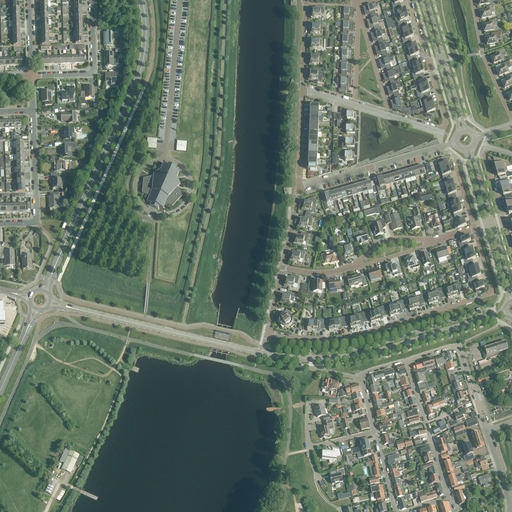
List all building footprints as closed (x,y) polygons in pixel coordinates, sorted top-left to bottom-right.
[(404,1),(403,0),(393,0),(394,2),(391,3),(393,8),(399,6),(399,4),(403,2),(403,1),(404,1)] [(370,15),(371,20),(378,18),(377,14),(375,15),(374,9),(378,8),(376,4),(363,8),(365,16),(370,15)] [(481,13),(482,19),(492,17),(491,14),(494,13),(493,6),(486,8),(487,11),(481,13)] [(324,15),(324,8),(315,7),(315,11),(313,11),(313,14),(311,13),(311,19),(316,19),(316,18),(320,19),(321,15),(324,15)] [(393,10),(396,18),(408,14),(406,10),(405,10),(404,9),(400,11),(399,8),(393,10)] [(342,19),(342,23),(349,23),(349,18),(354,18),(354,9),(340,9),(340,13),(344,13),(344,19),(342,19)] [(408,14),(396,18),(398,26),(405,24),(404,21),(408,20),(408,18),(409,18),(408,14)] [(374,28),(375,33),(382,31),(381,28),(379,28),(378,22),(382,21),(380,17),(378,18),(371,20),(367,21),(369,29),(374,28)] [(483,26),(484,32),(494,30),(493,27),(497,26),(496,20),(489,22),(489,25),(483,26)] [(316,23),(315,26),(313,26),(312,29),(311,29),(310,35),(316,35),(316,34),(320,34),(320,30),(322,30),(323,24),(316,23)] [(341,33),(341,37),(348,37),(348,32),(353,32),(353,23),(349,23),(342,23),(335,23),(335,27),(343,27),(343,33),(341,33)] [(403,32),(404,35),(413,32),(412,28),(411,28),(410,27),(406,28),(405,25),(398,27),(400,33),(403,32)] [(378,41),(379,47),(386,45),(385,41),(383,42),(381,36),(385,34),(384,30),(382,31),(375,33),(371,34),(373,43),(378,41)] [(413,32),(404,35),(404,37),(401,38),(403,44),(410,42),(409,39),(414,37),(413,36),(414,36),(413,32)] [(486,39),(487,45),(489,45),(489,47),(495,46),(495,44),(497,44),(496,41),(500,40),(500,37),(501,36),(500,32),(491,34),(492,38),(486,39)] [(104,33),(104,46),(113,46),(113,33),(104,33)] [(338,49),(338,51),(340,51),(347,51),(348,46),(352,46),(353,37),(348,37),(341,37),(339,37),(338,41),(343,41),(342,47),(340,47),(338,49)] [(315,39),(315,42),(312,42),(312,45),(310,44),(310,50),(315,50),(315,49),(319,50),(319,46),(322,46),(322,39),(315,39)] [(408,50),(409,52),(418,49),(417,46),(416,46),(416,45),(411,46),(410,43),(404,45),(405,50),(408,50)] [(382,55),(383,60),(390,58),(389,55),(387,55),(385,49),(389,48),(388,44),(386,45),(379,47),(375,48),(377,56),(382,55)] [(418,49),(409,52),(409,55),(407,56),(408,61),(415,59),(414,56),(419,55),(418,54),(419,53),(418,49)] [(495,52),(497,56),(491,58),(494,64),(503,60),(502,58),(506,56),(503,49),(495,52)] [(340,61),(340,65),(347,65),(347,60),(352,60),(352,51),(347,51),(340,51),(338,51),(338,55),(342,55),(342,61),(340,61)] [(116,60),(114,60),(113,53),(104,53),(105,67),(116,66),(116,60)] [(314,54),(314,57),(311,57),(311,60),(309,60),(309,66),(314,66),(314,65),(318,65),(319,61),(321,61),(321,55),(314,54)] [(386,68),(387,73),(387,74),(394,72),(394,71),(393,68),(391,69),(389,62),(393,61),(392,57),(390,58),(383,60),(379,61),(381,70),(386,68)] [(413,67),(414,70),(423,67),(422,63),(421,63),(421,62),(416,63),(415,61),(409,63),(410,68),(413,67)] [(497,71),(499,77),(508,73),(507,69),(511,67),(509,62),(501,65),(502,68),(497,71)] [(339,75),(339,79),(346,79),(346,74),(351,74),(352,65),(347,65),(340,65),(336,65),(336,68),(337,68),(337,69),(341,69),(341,75),(339,75)] [(414,80),(424,77),(423,71),(424,71),(423,67),(414,70),(415,73),(412,74),(414,80)] [(308,81),(311,81),(311,84),(310,84),(318,86),(317,86),(317,81),(318,81),(318,77),(321,77),(322,70),(314,70),(313,73),(311,73),(310,76),(309,75),(308,81)] [(390,82),(391,87),(398,85),(400,84),(399,81),(395,82),(393,76),(397,75),(396,71),(394,71),(394,72),(387,74),(387,73),(382,75),(385,83),(390,82)] [(111,82),(111,86),(116,86),(116,73),(105,73),(105,82),(111,82)] [(502,83),(505,89),(511,85),(511,75),(507,78),(508,80),(502,83)] [(417,87),(417,90),(429,86),(428,82),(426,83),(424,77),(414,80),(415,82),(414,82),(416,87),(417,87)] [(339,79),(337,79),(337,83),(341,83),(341,89),(339,89),(339,93),(346,95),(346,88),(351,88),(351,79),(346,79),(339,79)] [(393,95),(395,100),(399,99),(402,99),(401,95),(399,95),(397,89),(401,88),(400,84),(398,85),(391,87),(386,88),(389,96),(393,95)] [(420,99),(423,99),(422,98),(430,96),(428,91),(430,90),(429,86),(417,90),(418,92),(416,92),(418,98),(419,97),(420,99)] [(70,92),(59,93),(58,93),(58,98),(62,98),(62,100),(68,100),(69,102),(74,102),(74,99),(72,99),(72,94),(75,94),(74,87),(70,87),(70,92)] [(81,93),(81,101),(81,105),(86,105),(85,98),(95,98),(94,87),(85,87),(85,92),(81,93)] [(45,102),(45,105),(52,105),(52,101),(51,102),(51,91),(54,91),(54,88),(47,88),(47,91),(42,92),(43,102),(45,102)] [(422,106),(423,109),(434,105),(433,102),(432,102),(430,96),(422,98),(423,99),(423,100),(420,101),(421,107),(422,106)] [(395,100),(390,102),(393,109),(413,116),(411,108),(407,109),(402,107),(399,99),(395,100)] [(434,105),(423,109),(417,110),(418,114),(426,111),(427,114),(428,113),(429,115),(436,117),(434,110),(435,109),(434,105)] [(345,109),(345,118),(347,118),(347,121),(355,121),(356,117),(355,117),(355,114),(352,114),(352,112),(353,112),(353,111),(345,109)] [(68,121),(68,123),(76,123),(76,113),(61,113),(61,121),(68,121)] [(72,140),(72,139),(73,139),(74,140),(75,140),(76,139),(76,134),(75,133),(74,133),(74,129),(62,130),(62,133),(64,133),(64,140),(72,140)] [(343,149),(347,149),(347,148),(354,148),(355,143),(354,143),(354,141),(344,141),(344,145),(343,145),(343,149)] [(71,148),(74,147),(74,144),(64,144),(65,148),(62,148),(63,157),(71,156),(71,148)] [(438,169),(438,171),(450,168),(449,164),(447,165),(445,158),(438,160),(440,168),(438,169)] [(494,167),(495,171),(507,168),(511,166),(511,165),(511,163),(509,164),(503,165),(503,163),(503,161),(493,158),(496,167),(494,167)] [(51,174),(51,177),(63,176),(63,174),(66,174),(65,163),(56,163),(56,174),(51,174)] [(151,203),(150,204),(149,206),(158,210),(159,207),(163,209),(165,204),(172,207),(182,196),(177,188),(180,184),(176,178),(179,173),(175,171),(175,169),(167,166),(166,168),(162,166),(160,171),(153,173),(153,177),(143,179),(142,193),(149,196),(146,201),(151,203)] [(423,166),(418,167),(420,176),(425,175),(427,180),(430,179),(429,174),(427,171),(425,172),(423,166)] [(441,173),(443,180),(451,178),(449,173),(451,172),(450,168),(438,171),(439,174),(441,173)] [(498,175),(500,180),(507,178),(505,171),(507,171),(507,168),(495,171),(496,175),(498,175)] [(398,174),(393,175),(395,184),(396,185),(401,184),(400,182),(398,174)] [(63,176),(51,177),(51,180),(52,180),(53,188),(62,188),(61,180),(63,180),(63,176)] [(385,187),(382,178),(377,179),(379,185),(376,186),(378,193),(381,192),(380,188),(385,187)] [(443,188),(444,191),(455,187),(454,183),(452,184),(451,178),(443,180),(445,188),(443,188)] [(500,187),(501,191),(511,187),(511,186),(511,185),(511,184),(511,180),(511,181),(508,182),(507,178),(500,180),(501,186),(500,187)] [(370,181),(365,183),(368,192),(373,190),(374,194),(377,193),(375,186),(372,187),(370,181)] [(447,193),(449,200),(456,197),(455,192),(456,191),(455,187),(444,191),(445,193),(447,193)] [(504,194),(505,200),(511,197),(511,195),(511,190),(511,189),(511,187),(501,191),(502,194),(504,194)] [(345,189),(340,191),(342,199),(343,202),(348,200),(347,198),(345,189)] [(49,197),(49,204),(49,209),(58,208),(58,193),(50,193),(50,197),(49,197)] [(332,202),(330,193),(324,195),(326,201),(323,201),(324,204),(326,210),(329,210),(328,207),(333,205),(332,202)] [(448,204),(450,210),(461,207),(460,203),(458,203),(456,197),(449,200),(450,204),(448,204)] [(303,205),(301,210),(307,212),(307,211),(314,212),(316,203),(315,198),(308,200),(307,203),(305,202),(304,205),(303,205)] [(453,212),(455,219),(462,217),(460,211),(462,210),(461,207),(450,210),(450,212),(453,212)] [(432,223),(433,228),(441,226),(437,213),(424,216),(427,224),(431,222),(432,222),(432,223)] [(391,224),(393,231),(402,229),(398,214),(390,217),(389,214),(385,215),(387,225),(391,224)] [(297,227),(303,229),(303,228),(307,229),(308,225),(311,226),(313,217),(305,215),(304,220),(301,220),(301,222),(299,222),(297,227)] [(420,215),(417,216),(408,219),(410,226),(411,226),(412,230),(419,228),(418,224),(419,223),(419,222),(422,221),(420,215)] [(462,217),(455,219),(457,226),(454,227),(455,229),(467,226),(465,222),(464,222),(462,217)] [(375,236),(375,237),(384,234),(382,228),(386,227),(384,220),(376,222),(377,225),(373,226),(375,232),(374,232),(375,236)] [(354,237),(356,236),(358,244),(359,245),(365,244),(364,242),(368,241),(368,239),(370,238),(368,231),(365,232),(366,233),(359,235),(359,232),(353,234),(354,237)] [(294,244),(299,246),(299,245),(303,246),(304,242),(307,243),(309,235),(301,233),(300,237),(297,237),(297,239),(295,239),(294,244)] [(460,239),(461,241),(458,242),(460,248),(467,246),(466,243),(470,242),(470,240),(471,240),(469,236),(460,239)] [(343,251),(344,257),(354,254),(351,244),(345,246),(345,244),(340,246),(341,251),(343,251)] [(1,247),(1,255),(5,255),(5,262),(4,262),(4,269),(9,269),(9,266),(14,266),(14,251),(6,251),(5,247),(1,247)] [(437,256),(438,259),(449,256),(446,247),(436,251),(437,254),(436,255),(437,256)] [(465,254),(465,256),(475,253),(474,250),(473,250),(472,249),(468,250),(467,247),(460,249),(462,254),(465,254)] [(22,258),(22,269),(32,269),(31,255),(25,256),(25,249),(20,250),(20,258),(22,258)] [(290,262),(295,263),(295,262),(299,263),(300,259),(303,260),(305,252),(297,250),(296,254),(293,254),(293,256),(291,256),(290,262)] [(322,256),(324,264),(329,263),(330,262),(331,264),(338,261),(335,252),(322,256)] [(424,266),(430,264),(431,267),(434,266),(432,259),(429,260),(427,253),(420,256),(424,266)] [(475,253),(465,256),(466,259),(463,260),(465,265),(472,263),(471,260),(475,259),(475,258),(476,257),(475,253)] [(406,260),(405,260),(408,268),(412,267),(413,269),(420,267),(418,261),(414,262),(413,259),(412,260),(411,258),(410,259),(409,258),(408,258),(407,258),(406,258),(406,259),(406,260)] [(470,271),(470,273),(480,271),(479,267),(478,267),(477,266),(473,267),(472,264),(465,266),(467,272),(470,271)] [(393,274),(394,277),(402,274),(400,266),(396,267),(395,266),(392,267),(392,265),(385,267),(387,273),(389,272),(390,275),(393,274)] [(368,272),(370,280),(381,277),(378,269),(375,270),(368,272)] [(480,271),(470,273),(468,274),(469,279),(467,280),(468,283),(477,280),(476,277),(480,276),(480,275),(481,275),(480,271)] [(284,287),(289,288),(289,287),(293,288),(294,284),(297,285),(299,277),(291,275),(290,279),(287,279),(287,281),(285,281),(284,287)] [(350,287),(354,285),(355,287),(359,285),(358,284),(362,283),(363,287),(368,286),(365,277),(361,278),(360,275),(347,279),(350,287)] [(330,290),(336,289),(337,291),(345,290),(343,281),(339,282),(339,280),(329,281),(330,290)] [(322,283),(322,282),(313,282),(313,290),(308,290),(307,297),(312,298),(314,293),(322,293),(322,289),(325,289),(325,283),(322,283)] [(485,288),(484,284),(483,284),(482,283),(478,284),(477,282),(470,283),(472,289),(475,288),(476,293),(481,292),(480,290),(483,289),(485,288)] [(455,288),(451,289),(454,297),(460,295),(459,294),(463,292),(460,283),(454,285),(455,288)] [(447,287),(441,289),(444,298),(448,297),(448,299),(454,297),(451,289),(448,290),(447,287)] [(436,294),(432,295),(435,303),(441,302),(440,300),(444,298),(441,289),(435,291),(436,294)] [(280,304),(285,305),(285,304),(289,305),(290,301),(293,302),(295,294),(287,292),(286,296),(284,296),(283,299),(281,298),(280,304)] [(427,293),(422,295),(425,304),(428,303),(429,305),(435,303),(432,295),(428,296),(427,293)] [(411,295),(413,301),(416,309),(421,308),(421,306),(425,304),(422,295),(416,297),(415,294),(411,295)] [(408,299),(402,301),(405,311),(409,309),(410,311),(416,309),(413,301),(409,302),(408,299)] [(397,306),(394,307),(396,315),(402,314),(402,312),(405,311),(402,301),(396,303),(397,306)] [(389,305),(383,307),(386,317),(390,315),(390,317),(396,315),(394,307),(390,308),(389,305)] [(378,312),(374,313),(377,322),(383,320),(382,318),(386,317),(383,307),(377,309),(378,312)] [(370,311),(364,313),(366,323),(371,321),(371,323),(377,322),(374,313),(371,314),(370,311)] [(281,325),(292,318),(291,317),(290,316),(289,316),(289,315),(288,315),(287,315),(286,315),(285,313),(282,315),(282,316),(282,317),(281,317),(281,318),(280,318),(280,319),(280,320),(280,321),(280,322),(280,323),(280,324),(281,325)] [(359,318),(355,319),(357,327),(363,326),(362,324),(366,323),(364,313),(358,314),(359,318)] [(350,316),(344,318),(346,328),(350,327),(351,329),(357,327),(355,319),(351,320),(350,316)] [(292,318),(281,325),(281,326),(282,326),(282,327),(283,327),(284,328),(285,328),(286,328),(287,328),(288,328),(289,328),(289,327),(290,327),(291,328),(294,326),(293,324),(293,323),(293,322),(293,321),(293,320),(292,319),(292,318)] [(338,322),(334,322),(335,331),(341,330),(341,328),(346,328),(344,318),(338,318),(338,322)] [(307,331),(313,332),(314,323),(314,319),(303,319),(303,329),(307,329),(307,331)] [(330,319),(324,320),(324,330),(329,329),(329,331),(335,331),(334,322),(331,322),(330,319)] [(314,323),(313,332),(320,332),(320,330),(324,330),(324,320),(318,320),(318,323),(314,323)] [(485,349),(482,350),(485,360),(488,359),(489,361),(491,360),(490,359),(498,356),(497,355),(500,354),(499,352),(506,350),(508,349),(506,342),(485,349)] [(445,365),(452,363),(449,353),(444,354),(444,355),(442,356),(443,357),(444,361),(446,360),(447,364),(445,365)] [(445,364),(444,361),(443,357),(436,359),(438,366),(445,364)] [(416,365),(417,369),(413,371),(415,375),(422,373),(421,369),(426,367),(427,369),(428,369),(428,370),(433,369),(433,368),(437,367),(436,364),(435,365),(434,360),(416,365)] [(447,371),(448,376),(453,374),(453,371),(450,372),(450,370),(454,369),(452,363),(445,365),(447,371)] [(398,372),(399,372),(400,375),(402,375),(407,373),(404,366),(397,368),(398,372)] [(386,372),(384,373),(385,377),(385,380),(386,383),(393,381),(392,379),(390,379),(389,376),(394,374),(394,373),(393,370),(392,370),(388,371),(386,372)] [(422,374),(415,376),(420,394),(421,394),(427,392),(429,391),(428,388),(427,389),(426,388),(429,387),(425,373),(422,374)] [(371,377),(369,377),(369,379),(370,383),(371,387),(376,386),(379,385),(380,385),(379,382),(376,383),(376,380),(375,376),(371,377)] [(450,380),(451,385),(459,383),(457,376),(452,378),(452,379),(450,380)] [(395,383),(400,382),(402,387),(404,386),(405,386),(409,385),(407,378),(400,380),(395,381),(395,383)] [(326,392),(328,393),(331,380),(326,379),(326,380),(324,379),(321,389),(324,389),(324,390),(326,390),(326,392)] [(329,392),(333,392),(333,396),(328,396),(327,398),(335,399),(339,382),(332,380),(329,392)] [(459,383),(451,385),(452,388),(455,395),(462,393),(459,383)] [(356,393),(361,392),(359,385),(345,389),(348,396),(356,393)] [(376,386),(371,387),(372,394),(380,393),(379,385),(376,386)] [(402,388),(404,393),(403,394),(405,400),(413,397),(411,391),(407,392),(405,387),(402,388)] [(462,393),(455,395),(458,406),(461,406),(459,401),(464,400),(462,393)] [(433,404),(432,404),(432,405),(434,409),(449,403),(447,398),(433,404)] [(382,405),(375,407),(376,411),(383,410),(382,409),(388,407),(389,410),(395,409),(394,403),(392,403),(390,404),(382,405)] [(432,405),(426,408),(429,416),(435,414),(434,409),(432,405)] [(323,418),(324,422),(330,420),(330,416),(329,416),(329,415),(326,416),(324,410),(325,408),(324,407),(323,406),(315,408),(316,412),(315,413),(317,414),(317,418),(324,416),(324,418),(323,418)] [(383,411),(376,413),(377,418),(385,416),(385,414),(387,413),(387,414),(390,413),(389,413),(390,412),(395,410),(395,409),(389,410),(383,411)] [(364,410),(359,412),(358,411),(357,412),(357,414),(351,416),(352,419),(352,418),(352,419),(354,418),(365,415),(364,410)] [(404,414),(405,420),(406,420),(406,419),(418,417),(417,410),(412,411),(412,412),(409,413),(406,414),(404,414)] [(450,421),(447,422),(448,425),(450,428),(453,427),(453,428),(462,423),(461,423),(460,420),(464,419),(462,414),(455,416),(456,421),(451,423),(450,421)] [(420,423),(418,417),(406,419),(406,420),(407,426),(420,423)] [(352,418),(352,419),(346,420),(343,421),(344,429),(348,428),(346,421),(352,420),(352,419),(352,418)] [(398,418),(391,419),(391,420),(389,420),(389,421),(381,422),(381,425),(379,426),(380,432),(391,429),(389,423),(393,422),(394,422),(398,421),(398,418)] [(467,421),(470,428),(479,424),(476,418),(467,421)] [(360,424),(361,431),(370,429),(367,419),(359,421),(359,420),(356,421),(357,424),(360,424)] [(320,433),(321,439),(327,437),(326,436),(330,435),(329,430),(333,429),(332,421),(324,423),(325,428),(320,429),(321,433),(320,433)] [(436,429),(432,431),(433,433),(435,435),(437,434),(440,432),(442,431),(442,432),(445,430),(447,429),(443,421),(441,422),(438,423),(439,425),(440,427),(440,428),(439,429),(438,428),(436,429)] [(462,423),(453,428),(455,433),(465,430),(463,425),(462,423)] [(472,434),(476,449),(485,446),(483,440),(480,441),(477,432),(472,434)] [(437,442),(439,448),(448,445),(448,444),(446,445),(445,441),(448,440),(446,434),(442,435),(443,440),(437,442)] [(384,445),(388,444),(389,448),(395,446),(394,443),(395,442),(395,440),(390,441),(389,435),(382,437),(384,445)] [(405,448),(403,440),(396,442),(397,445),(398,449),(405,448)] [(355,449),(356,454),(357,454),(363,452),(371,450),(369,442),(367,442),(361,443),(362,447),(355,449)] [(422,450),(420,450),(422,456),(426,455),(426,454),(430,452),(429,448),(428,448),(427,444),(421,446),(422,450)] [(464,458),(466,463),(475,459),(472,454),(473,453),(469,444),(463,447),(467,456),(464,458)] [(448,445),(439,448),(441,454),(447,452),(448,453),(452,452),(451,449),(450,449),(448,446),(448,445)] [(346,446),(342,447),(342,451),(344,457),(348,456),(351,455),(352,455),(355,454),(354,452),(354,449),(347,451),(347,450),(346,446)] [(333,449),(332,448),(333,449),(332,452),(326,452),(326,454),(323,453),(323,459),(331,460),(331,461),(333,462),(335,463),(335,461),(336,461),(337,456),(341,457),(339,450),(338,450),(337,450),(336,450),(335,449),(333,449)] [(358,459),(372,456),(371,450),(363,452),(357,454),(358,459)] [(61,469),(71,474),(75,465),(79,456),(79,455),(70,451),(61,469)] [(387,462),(389,468),(399,465),(398,462),(395,463),(394,460),(399,459),(398,454),(388,457),(389,462),(387,462)] [(424,457),(427,464),(422,466),(424,470),(434,467),(433,462),(431,455),(424,457)] [(83,458),(79,456),(75,465),(79,467),(83,458)] [(370,461),(370,462),(373,462),(374,466),(378,465),(376,456),(371,457),(372,460),(370,461)] [(481,466),(482,469),(488,467),(487,464),(488,464),(486,459),(485,459),(484,457),(474,460),(475,464),(479,463),(481,467),(481,466)] [(452,460),(444,463),(446,468),(459,464),(458,464),(460,463),(461,464),(465,462),(464,458),(459,459),(460,461),(453,464),(452,460)] [(370,462),(366,463),(367,467),(370,466),(372,477),(375,476),(375,477),(380,476),(378,468),(378,465),(374,466),(373,462),(370,462)] [(389,468),(391,473),(397,471),(396,470),(402,468),(402,469),(404,468),(403,465),(407,464),(406,462),(402,464),(399,465),(389,468)] [(456,468),(460,467),(459,464),(446,468),(447,474),(453,472),(452,468),(455,467),(456,468)] [(433,475),(433,477),(438,475),(435,467),(429,469),(430,475),(433,475)] [(332,484),(335,484),(335,485),(337,485),(339,485),(340,484),(340,483),(343,482),(341,476),(345,475),(344,469),(337,471),(338,475),(330,477),(332,484)] [(438,475),(433,477),(430,478),(431,480),(429,481),(430,484),(432,483),(432,484),(439,482),(437,476),(438,476),(438,475)] [(489,475),(478,478),(479,481),(481,485),(483,485),(484,488),(490,485),(489,483),(491,482),(489,475)] [(464,478),(450,482),(452,488),(458,486),(457,483),(458,483),(462,482),(462,483),(465,482),(464,478)] [(45,492),(50,495),(56,484),(50,481),(45,492)] [(371,489),(372,494),(376,493),(383,491),(382,486),(371,489)] [(400,489),(395,491),(397,498),(404,496),(402,489),(406,488),(406,487),(400,489)] [(376,493),(372,494),(370,495),(371,498),(376,497),(377,501),(385,499),(383,491),(376,493)] [(455,493),(459,506),(467,503),(463,491),(455,493)] [(421,502),(428,500),(426,494),(425,493),(421,495),(420,493),(418,494),(421,502)] [(376,510),(376,511),(386,511),(386,505),(385,505),(384,501),(376,503),(376,506),(379,506),(379,510),(376,510)] [(442,511),(451,511),(448,502),(440,505),(442,511)]
